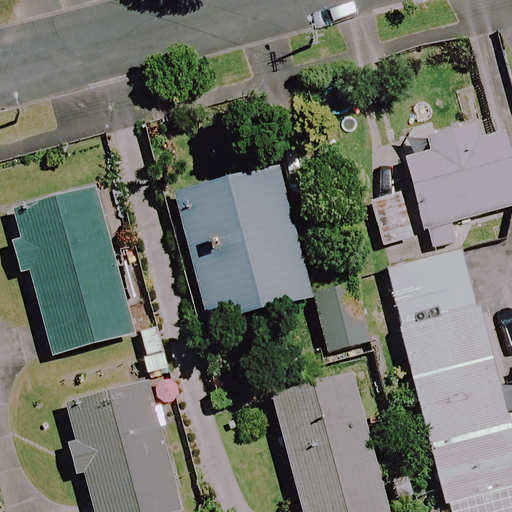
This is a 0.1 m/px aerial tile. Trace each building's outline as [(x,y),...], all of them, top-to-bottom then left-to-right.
[(479,143),(475,130),(461,135),(460,129),(436,137),(438,143),(422,148),(426,160),(402,168),(425,256),(453,249),(447,231),(511,209),(511,174),(500,136),(479,143)] [(277,176),(162,204),(167,228),(177,226),(202,330),(308,304),(277,176)] [(409,246),(397,197),(364,205),(376,254),(409,246)] [(17,245),(4,249),(13,284),(26,280),(47,363),(127,342),(89,198),(10,218),(17,245)] [(511,410),(496,415),(457,255),(382,273),(440,510),(511,492),(511,410)] [(365,349),(352,292),(311,301),(324,358),(365,349)] [(383,511),(351,380),(262,402),(294,511),(383,511)] [(69,446),(59,448),(68,484),(78,481),(86,511),(171,511),(141,394),(61,415),(69,446)]
